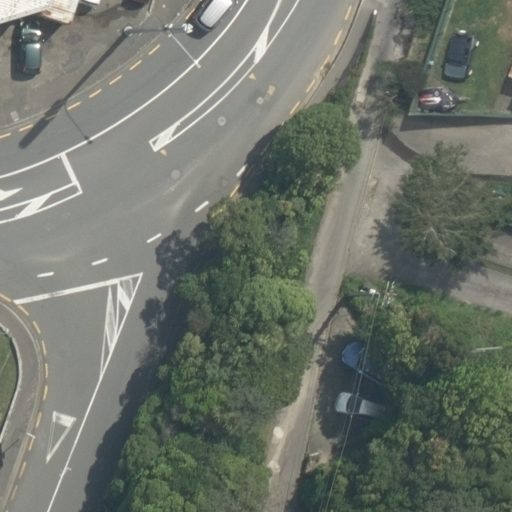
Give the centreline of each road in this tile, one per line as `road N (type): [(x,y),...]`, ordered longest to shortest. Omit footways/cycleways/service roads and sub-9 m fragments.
road 1 (residential): [(394,0),(318,317),(285,511)]
road 2 (residential): [(174,121),(47,511)]
road 3 (secondary): [(0,189),(105,163),(174,121)]
road 4 (secondary): [(174,121),(274,0)]
